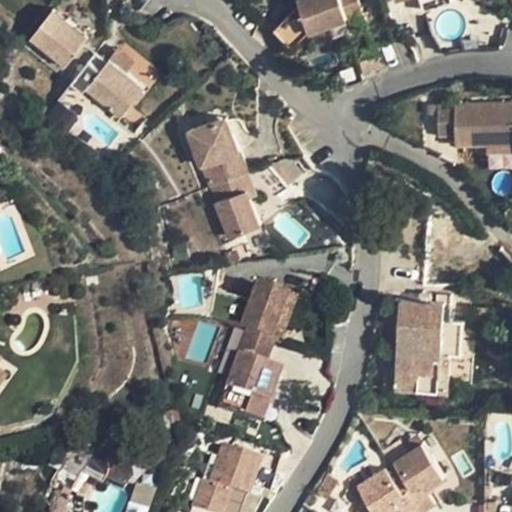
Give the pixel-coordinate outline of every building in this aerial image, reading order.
[(295,0),(293,1),(294,6),(268,31),(286,50),(305,31),(358,14),(352,0),(295,0)] [(443,0),(412,0),(416,11),(445,3),(443,0)] [(73,73),(89,53),(76,42),(86,29),(52,2),(25,36),(73,73)] [(65,85),(73,73),(25,36),(17,47),(65,85)] [(128,61),(111,48),(103,58),(121,72),(128,61)] [(117,115),(139,86),(121,72),(103,58),(101,61),(89,53),(73,73),(65,85),(55,97),(67,106),(76,93),(81,88),(117,115)] [(380,72),(376,59),(356,66),(360,79),(380,72)] [(511,101),(432,108),(435,139),(453,138),(454,148),(486,145),(511,142),(511,102),(511,101)] [(221,116),(212,120),(226,156),(234,152),(221,116)] [(212,120),(182,130),(204,186),(228,177),(221,158),(226,156),(212,120)] [(511,142),(486,145),(487,154),(511,151),(511,142)] [(241,172),(234,152),(226,156),(221,158),(228,177),(229,177),(241,172)] [(250,196),(241,172),(229,177),(236,192),(241,190),(244,198),(250,196)] [(228,177),(204,186),(223,236),(254,225),(244,198),(241,190),(236,192),(229,177),(228,177)] [(425,278),(424,286),(429,286),(454,287),(454,279),(469,280),(471,229),(440,198),(428,192),(425,278)] [(404,277),(404,285),(419,286),(419,277),(421,246),(406,245),(404,277)] [(263,279),(261,285),(271,289),(273,283),(263,279)] [(263,362),(270,340),(273,341),(277,327),(280,328),(292,296),(271,289),(261,285),(251,282),(235,327),(243,330),(236,353),(263,362)] [(429,296),(429,301),(446,302),(445,322),(452,322),(453,302),(454,292),(446,292),(429,291),(429,296)] [(429,301),(402,300),(398,377),(398,388),(397,390),(449,392),(451,358),(463,359),(465,322),(452,322),(445,322),(446,302),(429,301)] [(278,367),(263,362),(236,353),(217,406),(258,420),(278,367)] [(0,385),(9,372),(0,365),(0,385)] [(398,377),(381,376),(381,387),(398,388),(398,377)] [(400,444),(405,451),(420,441),(415,433),(400,444)] [(380,452),(388,463),(405,451),(400,444),(398,440),(380,452)] [(444,475),(420,441),(405,451),(388,463),(421,511),(434,503),(424,489),(444,475)] [(259,456),(221,442),(208,479),(201,477),(192,504),(213,511),(221,511),(232,483),(249,488),(259,456)] [(64,450),(66,458),(89,452),(87,443),(64,450)] [(66,458),(64,459),(49,484),(55,487),(48,501),(48,511),(65,511),(65,506),(71,494),(70,493),(80,475),(100,486),(104,479),(106,473),(105,467),(103,461),(99,455),(93,451),(89,452),(66,458)] [(399,511),(420,511),(421,511),(388,463),(380,452),(360,466),(367,477),(359,482),(354,485),(366,502),(353,510),(354,511),(388,511),(396,507),(399,511)] [(367,477),(360,466),(356,468),(360,475),(356,478),(359,482),(367,477)] [(486,500),(485,511),(494,511),(495,500),(486,500)]
